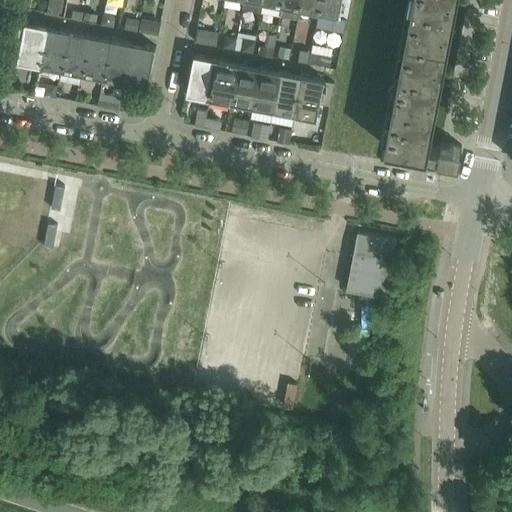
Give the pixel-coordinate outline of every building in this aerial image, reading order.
[(20,0),(19,7),(31,9),(32,0),(20,0)] [(261,11),(263,1),(263,0),(243,0),(242,7),(261,11)] [(301,0),(282,0),(281,5),(300,8),(301,0)] [(321,0),(301,0),(300,8),(319,12),(321,0)] [(339,16),(342,0),(321,0),(319,12),(339,16)] [(351,0),(342,0),(339,16),(348,17),(351,0)] [(413,0),(385,146),(428,154),(429,150),(439,152),(438,156),(460,160),(463,145),(441,141),(440,145),(430,143),(457,0),(413,0)] [(21,45),(26,21),(16,19),(12,44),(21,45)] [(40,64),(47,25),(26,21),(21,45),(18,60),(40,64)] [(69,29),(47,25),(40,64),(62,69),(69,29)] [(90,33),(69,29),(62,69),(82,72),(90,33)] [(198,29),(195,42),(215,46),(218,33),(198,29)] [(111,37),(90,33),(82,72),(103,76),(111,37)] [(224,35),(222,47),(234,49),(236,38),(224,35)] [(133,41),(111,37),(103,76),(126,81),(133,41)] [(243,39),(241,50),(253,53),(255,41),(243,39)] [(156,46),(133,41),(126,81),(148,85),(156,46)] [(261,46),(260,54),(271,56),(273,48),(265,46),(261,46)] [(281,48),(279,58),(290,60),(291,50),(281,48)] [(300,49),(298,61),(308,63),(310,51),(300,49)] [(195,53),(187,93),(210,97),(217,58),(195,53)] [(311,53),(309,63),(329,67),(331,57),(311,53)] [(238,62),(217,58),(210,97),(231,101),(238,62)] [(260,66),(238,62),(231,101),(252,105),(260,66)] [(281,70),(260,66),(252,105),(273,109),(281,70)] [(302,74),(281,70),(273,109),(295,113),(302,74)] [(320,103),(324,80),(324,78),(302,74),(295,113),(317,117),(320,103)] [(335,82),(324,80),(320,103),(331,105),(335,82)] [(47,83),(45,94),(57,96),(59,85),(47,83)] [(359,231),(356,245),(347,289),(386,296),(398,239),(359,231)]
